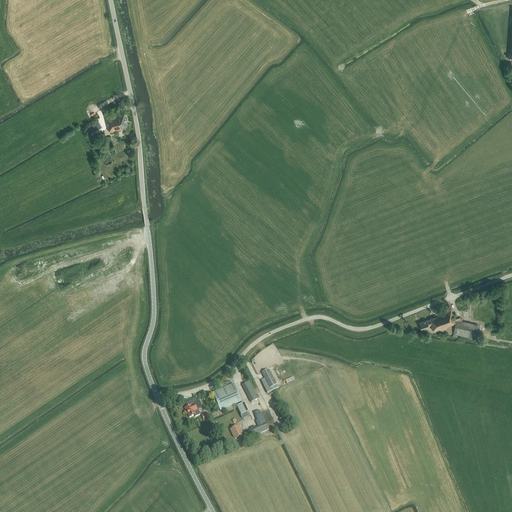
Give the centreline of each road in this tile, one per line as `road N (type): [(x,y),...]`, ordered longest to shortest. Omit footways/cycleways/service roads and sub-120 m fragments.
road 1 (unclassified): [(158,399),(144,359),(154,302),(139,143),(110,0)]
road 2 (unclassified): [(158,399),(208,385),(260,338),(305,319),(372,327),(511,275)]
road 3 (unclassified): [(212,511),(158,399)]
